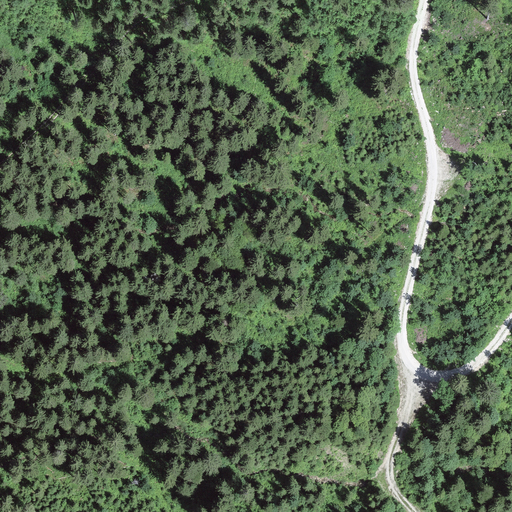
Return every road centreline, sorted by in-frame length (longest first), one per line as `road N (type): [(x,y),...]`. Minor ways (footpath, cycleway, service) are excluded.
road 1 (track): [(511,317),(473,364),(419,383),(396,332),(431,182),(431,137),(411,78),(422,0)]
road 2 (track): [(187,0),(138,19),(0,166)]
road 3 (track): [(413,511),(388,487),(385,467),(419,383)]
road 4 (track): [(0,357),(31,375),(54,377),(135,366)]
